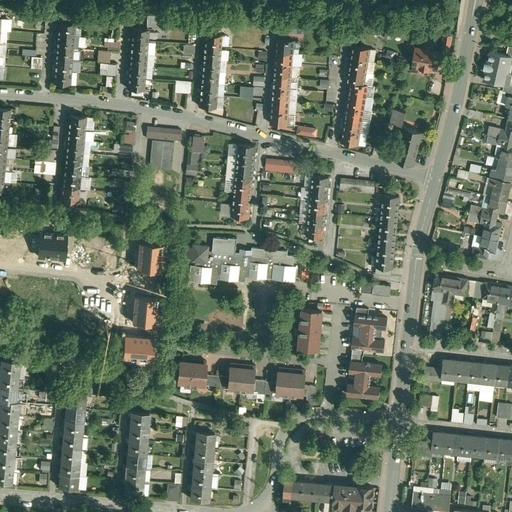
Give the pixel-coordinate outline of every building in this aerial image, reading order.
[(146,13),(146,26),(163,26),(163,13),(146,13)] [(75,23),(59,22),(58,34),(74,36),(75,23)] [(380,27),(362,26),(362,33),(379,34),(380,27)] [(149,29),(133,28),(132,40),(148,41),(149,29)] [(221,35),(205,33),(204,46),(220,47),(221,35)] [(74,36),(58,34),(57,46),(73,47),(74,36)] [(452,35),(445,34),(442,50),(450,51),(452,35)] [(294,40),(278,38),(277,51),(293,52),(294,40)] [(148,41),(132,40),(131,52),(147,53),(148,41)] [(183,53),(192,53),(192,43),(183,43),(183,53)] [(370,48),(354,45),(352,58),(368,60),(370,48)] [(73,47),(57,46),(56,58),(72,59),(73,47)] [(220,47),(204,46),(203,58),(219,59),(220,47)] [(440,52),(416,48),(414,65),(421,66),(421,67),(429,69),(429,67),(437,69),(440,52)] [(111,51),(99,50),(98,62),(110,63),(111,51)] [(293,52),(277,51),(276,63),(292,64),(293,52)] [(507,54),(490,51),(488,61),(485,60),(484,69),(487,69),(484,79),(505,83),(509,84),(511,68),(511,62),(510,62),(511,56),(507,54)] [(147,53),(131,52),(130,64),(146,65),(147,53)] [(32,57),(31,68),(41,69),(42,58),(32,57)] [(72,59),(56,58),(55,70),(71,71),(72,59)] [(219,59),(203,58),(202,70),(218,71),(219,59)] [(368,60),(352,58),(350,69),(366,72),(368,60)] [(292,64),(276,63),(275,75),(291,76),(292,64)] [(146,65),(130,64),(129,76),(145,77),(146,65)] [(366,72),(350,69),(348,81),(352,82),(364,84),(366,72)] [(71,71),(55,70),(54,82),(70,84),(71,71)] [(218,71),(202,70),(201,82),(217,83),(218,71)] [(291,76),(275,75),(274,87),(290,88),(291,76)] [(145,77),(129,76),(128,88),(132,89),(144,90),(145,77)] [(192,81),(176,80),(175,92),(191,93),(192,81)] [(217,83),(201,82),(200,94),(216,95),(217,83)] [(364,84),(352,82),(350,94),(366,96),(368,85),(364,84)] [(511,84),(509,84),(505,83),(503,90),(511,92),(511,84)] [(253,96),(253,85),(239,85),(239,96),(253,96)] [(290,88),(274,87),(273,99),(289,100),(290,88)] [(216,95),(200,94),(199,106),(215,107),(216,95)] [(366,96),(350,94),(348,105),(364,108),(366,96)] [(289,100),(273,99),(272,111),(288,112),(289,100)] [(364,108),(348,105),(346,117),(362,120),(364,108)] [(10,108),(0,107),(0,119),(9,121),(10,108)] [(407,111),(394,108),(390,122),(403,125),(407,111)] [(288,112),(272,111),(271,123),(287,125),(287,124),(288,112)] [(86,116),(70,114),(69,127),(85,128),(86,116)] [(362,120),(346,117),(345,129),(360,132),(362,120)] [(511,118),(509,118),(507,130),(501,129),(500,136),(511,138),(511,118)] [(9,121),(0,119),(0,131),(8,133),(9,121)] [(125,121),(125,142),(134,142),(134,121),(125,121)] [(182,129),(147,126),(146,138),(181,141),(182,129)] [(317,128),(299,126),(298,132),(316,135),(317,128)] [(405,126),(396,160),(413,165),(423,131),(405,126)] [(501,129),(490,126),(488,133),(489,134),(490,134),(500,136),(501,129)] [(85,128),(69,127),(68,139),(84,140),(85,128)] [(360,132),(345,129),(343,142),(358,144),(360,132)] [(8,133),(0,131),(0,144),(7,145),(8,133)] [(205,135),(193,134),(191,151),(203,152),(205,135)] [(500,136),(490,134),(489,134),(488,142),(498,144),(500,136)] [(386,137),(379,135),(376,145),(383,147),(386,137)] [(511,138),(500,136),(498,144),(503,145),(501,157),(511,159),(511,138)] [(84,140),(68,139),(66,151),(82,152),(84,140)] [(174,141),(152,139),(150,167),(172,169),(174,141)] [(114,152),(131,153),(132,144),(114,143),(114,152)] [(256,145),(240,143),(239,156),(255,157),(256,145)] [(15,148),(7,147),(6,157),(14,158),(15,148)] [(54,150),(44,148),(42,160),(53,161),(54,150)] [(82,152),(66,151),(65,162),(81,164),(82,152)] [(255,157),(239,156),(238,167),(254,169),(255,157)] [(501,157),(495,156),(493,168),(498,169),(501,157)] [(511,159),(501,157),(498,169),(493,168),(492,168),(491,175),(511,180),(511,159)] [(301,161),(267,158),(266,170),(300,173),(301,161)] [(81,164),(65,162),(64,174),(80,176),(80,174),(81,164)] [(492,168),(472,163),(470,170),(472,171),(491,175),(492,168)] [(89,165),(81,164),(80,174),(88,174),(89,165)] [(254,169),(238,167),(237,179),(253,181),(254,169)] [(459,168),(457,175),(468,178),(470,170),(459,168)] [(491,175),(472,171),(470,179),(489,183),(491,175)] [(80,176),(64,174),(63,186),(79,188),(80,176)] [(329,176),(313,175),(312,187),(328,188),(329,176)] [(511,180),(491,175),(489,183),(495,184),(492,196),(508,200),(511,180)] [(376,181),(341,177),(340,189),(375,193),(376,181)] [(457,179),(450,177),(448,184),(455,186),(457,179)] [(253,181),(237,179),(235,191),(251,193),(253,181)] [(79,188),(63,186),(62,199),(78,200),(79,188)] [(328,188),(312,187),(311,199),(327,200),(328,188)] [(471,193),(448,187),(447,192),(470,197),(471,193)] [(251,193),(235,191),(234,203),(250,205),(251,193)] [(400,195),(384,194),(383,206),(399,207),(400,195)] [(508,200),(492,196),(489,208),(484,207),(482,214),(497,218),(498,211),(505,213),(508,200)] [(453,200),(444,198),(442,205),(451,207),(453,200)] [(327,200),(311,199),(310,211),(326,212),(327,200)] [(250,205),(234,203),(233,215),(249,217),(250,205)] [(470,212),(482,214),(484,207),(471,204),(470,212)] [(399,207),(383,206),(382,218),(398,219),(399,207)] [(326,212),(310,211),(309,223),(325,224),(326,212)] [(481,222),(482,214),(470,212),(468,219),(481,222)] [(497,218),(482,214),(481,222),(486,223),(483,235),(499,239),(502,226),(495,224),(497,218)] [(398,219),(382,218),(380,230),(396,231),(398,219)] [(325,224),(309,223),(307,235),(323,236),(325,224)] [(396,231),(380,230),(379,242),(395,243),(396,231)] [(40,233),(38,256),(64,258),(66,236),(40,233)] [(472,245),(475,246),(479,247),(481,236),(474,234),(472,245)] [(499,239),(483,235),(481,247),(479,247),(475,246),(473,254),(488,257),(489,251),(496,252),(499,239)] [(288,250),(252,247),(251,252),(241,251),(241,253),(235,252),(237,238),(229,237),(229,238),(214,236),(212,250),(209,250),(209,245),(192,243),(192,247),(187,246),(186,246),(185,256),(186,256),(191,257),(190,260),(195,261),(195,265),(194,265),(193,280),(194,281),(194,274),(200,274),(199,281),(217,283),(217,278),(222,278),(222,271),(228,272),(227,279),(245,281),(246,276),(266,278),(267,277),(295,280),(296,265),(293,265),(294,255),(287,254),(288,250)] [(158,243),(139,242),(137,269),(156,270),(157,265),(160,265),(162,250),(158,249),(158,243)] [(395,243),(379,242),(378,254),(394,255),(395,243)] [(394,255),(378,254),(377,266),(393,267),(394,255)] [(452,276),(436,273),(433,289),(444,291),(442,303),(448,304),(452,276)] [(469,279),(452,276),(448,304),(453,305),(455,293),(466,295),(469,279)] [(374,281),(362,280),(361,292),(373,293),(374,283),(374,281)] [(502,284),(485,282),(483,298),(493,300),(491,312),(497,313),(502,284)] [(392,285),(374,283),(373,293),(391,295),(392,285)] [(511,286),(502,284),(497,313),(502,313),(504,301),(511,302),(511,286)] [(154,297),(134,295),(132,322),(151,324),(152,318),(156,318),(157,303),(153,303),(154,297)] [(470,328),(475,329),(479,307),(475,306),(470,328)] [(369,308),(357,307),(357,314),(369,315),(369,308)] [(323,310),(303,308),(302,322),(322,324),(323,310)] [(357,314),(356,314),(355,324),(363,325),(362,337),(353,336),(352,346),(353,347),(365,348),(385,350),(386,339),(382,339),(383,327),(387,327),(388,317),(369,315),(357,314)] [(498,342),(502,319),(496,318),(493,331),(482,329),(480,339),(498,342)] [(322,324),(302,322),(300,335),(320,337),(322,324)] [(152,357),(154,336),(124,334),(122,354),(128,355),(128,358),(146,360),(146,356),(152,357)] [(320,337),(300,335),(299,348),(319,350),(320,337)] [(365,348),(353,347),(352,354),(363,355),(364,355),(365,348)] [(363,355),(352,354),(352,361),(363,362),(363,355)] [(187,359),(180,358),(179,364),(178,377),(178,382),(184,382),(184,385),(191,386),(193,362),(187,362),(187,359)] [(458,360),(444,358),(443,368),(442,377),(443,377),(455,378),(458,360)] [(5,359),(2,359),(1,373),(18,375),(19,361),(17,361),(5,359)] [(199,363),(193,362),(191,386),(198,387),(198,384),(204,384),(205,374),(207,360),(199,360),(199,363)] [(471,362),(458,360),(455,378),(469,380),(471,362)] [(352,361),(351,361),(350,371),(358,372),(357,384),(348,383),(347,393),(379,397),(381,386),(370,385),(371,373),(382,374),(383,364),(363,362),(352,361)] [(484,363),(471,362),(469,380),(481,381),(482,381),(484,363)] [(179,364),(168,363),(167,376),(178,377),(179,364)] [(237,363),(230,363),(227,388),(234,388),(234,390),(241,391),(243,367),(237,366),(237,363)] [(497,365),(484,363),(482,381),(495,383),(497,365)] [(249,367),(243,367),(241,391),(248,391),(248,389),(254,390),(256,365),(249,364),(249,367)] [(510,367),(497,365),(495,383),(508,384),(510,367)] [(443,368),(426,366),(424,378),(442,380),(443,377),(442,377),(443,368)] [(287,368),(280,367),(278,382),(274,381),(273,392),(283,393),(283,395),(290,395),(293,372),(287,371),(287,368)] [(298,372),(293,372),(290,395),(297,396),(297,394),(308,395),(309,385),(305,384),(306,370),(299,369),(298,372)] [(18,375),(1,373),(0,384),(0,386),(17,388),(18,375)] [(217,375),(205,374),(204,384),(208,385),(208,387),(216,388),(217,375)] [(225,376),(217,375),(216,388),(216,389),(223,389),(225,376)] [(267,380),(259,379),(258,393),(265,393),(265,399),(267,381),(267,380)] [(274,381),(267,381),(265,399),(273,399),(273,392),(274,381)] [(482,381),(481,381),(480,389),(494,390),(495,383),(482,381)] [(316,385),(309,385),(308,395),(307,403),(315,403),(316,385)] [(17,388),(0,386),(0,400),(2,400),(16,402),(17,388)] [(45,400),(56,400),(56,391),(45,391),(45,400)] [(86,394),(68,393),(67,397),(68,397),(67,406),(84,408),(86,394)] [(433,395),(421,393),(420,405),(431,406),(433,395)] [(16,402),(2,400),(1,414),(18,415),(19,402),(16,402)] [(511,405),(511,403),(499,402),(497,417),(510,418),(511,405)] [(84,408),(67,406),(66,420),(83,421),(84,408)] [(476,407),(466,406),(464,423),(473,424),(476,407)] [(459,409),(453,408),(451,421),(462,422),(464,412),(459,412),(459,409)] [(149,413),(133,412),(131,425),(148,427),(149,413)] [(18,415),(1,414),(0,420),(0,427),(16,429),(18,415)] [(186,425),(186,415),(176,415),(175,425),(186,425)] [(83,421),(66,420),(65,433),(82,435),(83,421)] [(148,427),(131,425),(130,439),(147,440),(148,427)] [(16,429),(0,427),(0,440),(15,442),(16,429)] [(214,433),(197,431),(196,436),(197,436),(196,445),(213,447),(214,433)] [(447,433),(434,431),(433,441),(432,450),(445,451),(447,433)] [(82,435),(65,433),(64,446),(81,448),(82,435)] [(461,434),(447,433),(445,451),(459,453),(461,434)] [(474,436),(461,434),(459,453),(472,454),(474,436)] [(487,437),(474,436),(472,454),(485,455),(487,437)] [(500,439),(487,437),(485,455),(498,457),(500,439)] [(147,440),(130,439),(129,452),(146,454),(147,440)] [(433,441),(416,439),(414,451),(431,453),(432,450),(433,441)] [(511,451),(511,440),(500,439),(498,457),(511,458),(511,451)] [(15,442),(0,440),(0,454),(14,455),(15,442)] [(213,447),(196,445),(195,449),(196,449),(195,458),(212,460),(213,447)] [(81,448),(64,446),(62,460),(79,462),(81,448)] [(146,454),(129,452),(128,466),(145,467),(146,454)] [(14,455),(0,454),(0,467),(13,469),(14,455)] [(212,460),(195,458),(194,472),(211,474),(212,460)] [(40,460),(40,469),(49,469),(49,461),(40,460)] [(79,462),(62,460),(61,473),(78,475),(79,462)] [(145,467),(128,466),(127,479),(143,481),(145,467)] [(13,469),(0,467),(0,481),(11,483),(13,469)] [(211,474),(194,472),(193,485),(210,487),(211,474)] [(78,475),(61,473),(60,487),(77,489),(78,475)] [(428,477),(428,489),(437,489),(437,477),(428,477)] [(143,481),(127,479),(125,493),(142,494),(143,481)] [(293,479),(285,479),(283,498),(292,499),(292,496),(293,479)] [(316,482),(293,479),(292,496),(319,499),(320,486),(316,486),(316,482)] [(178,499),(178,483),(166,483),(166,499),(178,499)] [(326,483),(326,487),(320,486),(319,499),(333,500),(335,484),(326,483)] [(374,487),(335,484),(333,500),(333,504),(334,504),(334,503),(345,504),(344,507),(345,507),(345,506),(354,507),(356,508),(356,510),(357,510),(357,509),(363,510),(363,511),(364,511),(364,510),(370,510),(370,511),(371,510),(372,509),(371,509),(371,502),(372,502),(373,501),(371,501),(372,495),(373,495),(372,494),(373,487),(374,487)] [(210,487),(193,485),(192,499),(208,501),(210,487)] [(458,490),(458,503),(476,504),(476,500),(466,500),(466,490),(458,490)] [(450,494),(430,492),(415,491),(414,508),(449,510),(450,494)]
